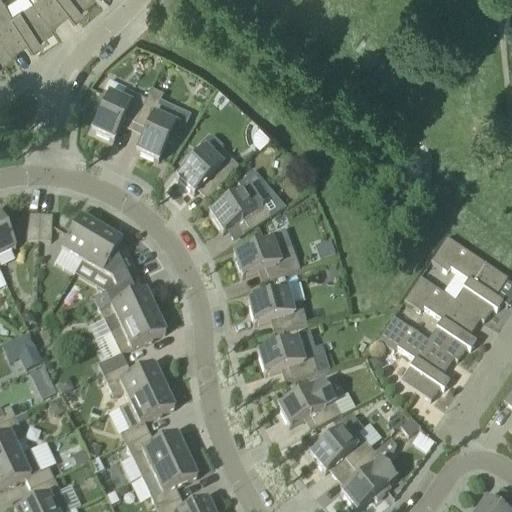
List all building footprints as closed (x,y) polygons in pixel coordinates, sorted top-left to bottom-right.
[(0,0),(0,38),(10,54),(28,42),(32,49),(41,44),(39,40),(53,31),(50,27),(50,28),(32,1),(19,9),(18,10),(11,15),(1,0),(0,0)] [(30,0),(32,1),(50,28),(50,27),(69,13),(74,19),(83,13),(80,9),(91,0),(30,0)] [(0,65),(13,57),(10,54),(0,38),(0,70),(1,70),(0,67),(0,65)] [(157,165),(158,164),(167,144),(171,146),(174,139),(174,140),(179,130),(162,122),(166,113),(157,109),(162,98),(150,92),(145,103),(134,128),(145,133),(135,153),(134,154),(157,165)] [(91,133),(90,132),(90,134),(113,144),(113,143),(123,122),(134,128),(145,103),(124,93),(120,102),(103,94),(98,105),(99,105),(96,111),(100,113),(91,133)] [(176,180),(175,179),(174,180),(193,198),(194,197),(209,181),(219,190),(238,170),(221,155),(215,162),(200,148),(192,156),(188,161),(191,164),(176,180)] [(239,191),(230,196),(231,196),(225,200),(227,204),(209,216),(209,215),(208,216),(222,237),(223,237),(222,236),(241,224),(247,233),(241,237),(242,239),(271,220),(259,201),(264,197),(251,177),(236,187),(239,191)] [(39,218),(26,218),(25,244),(38,244),(39,218)] [(51,219),(39,218),(38,244),(50,245),(51,219)] [(0,257),(14,251),(0,220),(0,257)] [(60,253),(81,266),(100,233),(79,220),(78,221),(79,222),(60,253)] [(121,245),(100,233),(81,266),(101,278),(110,283),(110,282),(133,271),(124,252),(119,248),(120,246),(121,246),(121,245)] [(260,286),(261,288),(299,274),(290,251),(275,257),(269,240),(259,243),(259,244),(252,246),(254,250),(233,258),(233,257),(232,258),(241,282),(242,281),(263,273),(267,283),(260,286)] [(445,242),(429,265),(446,276),(448,272),(467,284),(462,291),(461,292),(462,292),(453,304),(453,305),(479,323),(482,326),(491,312),(495,315),(501,306),(494,301),(506,283),(445,242)] [(319,264),(334,258),(328,243),(313,250),(319,264)] [(115,293),(117,293),(135,284),(138,282),(133,271),(110,282),(110,283),(115,293)] [(435,332),(427,344),(426,345),(453,363),(452,363),(456,365),(465,352),(469,354),(475,345),(467,341),(479,323),(453,305),(453,304),(419,281),(403,305),(419,316),(422,312),(440,324),(436,330),(435,330),(435,331),(435,332)] [(117,293),(115,293),(93,304),(109,336),(154,315),(144,293),(140,295),(135,284),(117,293)] [(248,304),(246,304),(253,329),(254,328),(276,322),(279,333),(271,335),(272,337),(306,328),(299,305),(290,307),(285,290),(275,292),(275,293),(268,294),(269,299),(248,304)] [(109,336),(119,358),(121,358),(164,337),(154,315),(109,336)] [(442,394),(448,385),(441,380),(452,363),(453,363),(426,345),(427,344),(392,321),(376,345),(392,356),(395,351),(413,364),(409,370),(408,371),(399,385),(429,405),(438,391),(442,394)] [(18,342),(25,356),(19,359),(25,372),(40,365),(34,352),(27,337),(18,342)] [(316,377),(309,353),(299,356),(294,339),(284,342),(277,344),(278,349),(257,355),(256,355),(264,379),(265,379),(286,372),(290,382),(282,385),(283,387),(316,377)] [(104,365),(97,368),(102,379),(126,368),(121,358),(119,358),(104,365)] [(131,379),(126,368),(102,379),(112,400),(123,395),(128,407),(163,390),(153,369),(131,379)] [(339,419),(321,385),(313,390),(310,386),(301,391),(294,395),(297,399),(278,409),(277,409),(276,409),(288,432),(289,431),(309,420),(314,430),(308,433),(309,435),(339,419)] [(50,386),(35,393),(41,404),(55,397),(50,386)] [(143,426),(173,412),(163,390),(128,407),(118,412),(128,433),(120,437),(125,448),(148,437),(143,426)] [(511,392),(503,405),(511,411),(511,392)] [(9,410),(0,413),(0,427),(14,421),(9,410)] [(0,467),(19,458),(13,447),(24,442),(16,426),(14,421),(0,427),(0,467)] [(409,422),(399,431),(407,440),(418,431),(409,422)] [(342,462),(350,471),(371,454),(356,436),(349,442),(337,428),(328,435),(329,435),(323,440),(326,443),(309,457),(308,458),(324,477),(325,476),(342,462)] [(175,438),(153,448),(148,437),(125,448),(140,481),(185,459),(175,438)] [(30,452),(40,474),(56,466),(46,445),(30,452)] [(101,449),(92,446),(88,456),(97,459),(101,449)] [(29,453),(19,458),(0,467),(0,493),(24,483),(29,493),(53,482),(48,471),(39,475),(29,453)] [(390,492),(387,489),(394,482),(371,454),(350,471),(358,481),(340,495),(339,496),(352,511),(358,511),(373,500),(376,504),(381,499),(390,492)] [(80,456),(69,461),(75,473),(86,468),(80,456)] [(140,481),(154,511),(157,511),(179,502),(174,491),(196,481),(185,459),(140,481)] [(95,477),(104,473),(98,461),(89,465),(95,477)] [(66,511),(53,482),(29,493),(34,504),(17,511),(66,511)] [(491,506),(484,502),(477,511),(511,511),(511,501),(500,493),(491,506)] [(183,511),(179,502),(157,511),(210,511),(206,503),(186,511),(183,511)]
